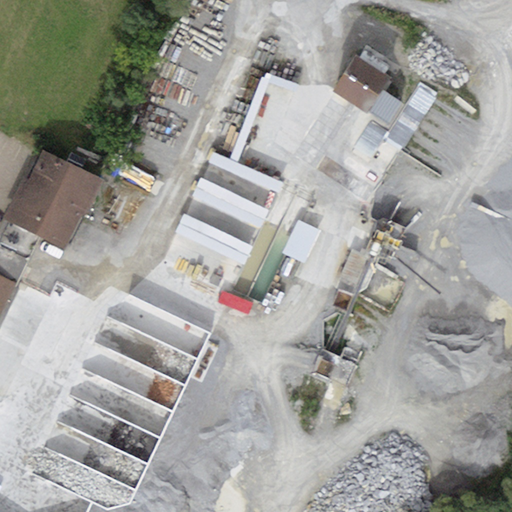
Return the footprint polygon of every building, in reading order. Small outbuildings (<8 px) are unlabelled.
[(392,80),(357,58),(336,89),(387,123),(401,101),(385,90),(392,80)] [(100,181),(45,155),(31,184),(25,181),(0,231),(0,271),(17,280),(41,232),(63,243),(77,213),(85,211),(100,181)] [(316,231),(298,223),(286,249),(304,257),(316,231)] [(365,256),(352,250),(345,266),(359,271),(365,256)] [(19,287),(0,278),(0,308),(1,307),(7,310),(19,287)]
